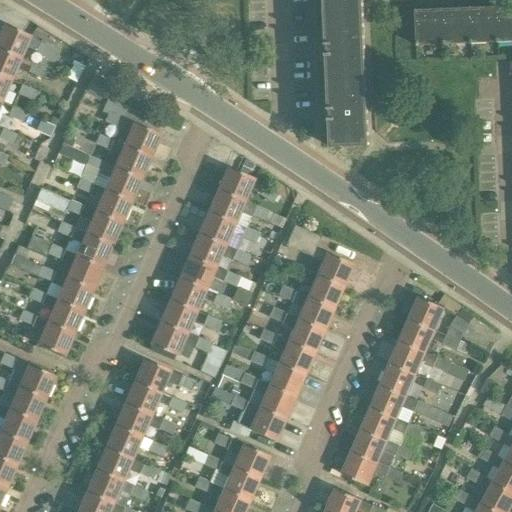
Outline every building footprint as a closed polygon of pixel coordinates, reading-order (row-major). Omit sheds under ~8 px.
[(323,0),(330,147),(369,145),(362,0),(323,0)] [(511,5),(414,9),(416,46),(511,41),(511,5)] [(26,47),(34,51),(40,43),(30,36),(3,24),(0,30),(0,49),(21,59),(26,47)] [(34,51),(50,62),(55,53),(40,43),(34,51)] [(21,59),(0,49),(0,75),(11,80),(16,68),(26,73),(27,70),(30,63),(21,59)] [(66,77),(76,82),(82,71),(84,67),(74,62),(66,77)] [(45,69),(30,63),(27,70),(41,77),(45,69)] [(0,101),(2,102),(11,80),(0,75),(0,101)] [(94,76),(84,91),(99,100),(108,85),(94,76)] [(35,90),(21,84),(18,91),(32,98),(35,90)] [(26,112),(12,105),(9,113),(23,119),(26,112)] [(106,120),(120,126),(123,119),(109,112),(106,120)] [(123,119),(120,126),(119,128),(128,133),(123,145),(150,157),(160,135),(123,119)] [(16,134),(2,128),(0,133),(0,136),(13,142),(16,134)] [(96,142),(110,148),(113,141),(99,135),(96,142)] [(123,145),(113,141),(110,148),(109,151),(119,155),(114,167),(141,179),(150,157),(123,145)] [(76,151),(72,158),(86,164),(90,157),(76,151)] [(86,164),(100,170),(104,163),(90,157),(86,164)] [(244,161),(239,173),(247,176),(252,165),(244,161)] [(141,179),(114,167),(104,189),(131,201),(141,179)] [(244,201),(249,189),(260,194),(265,187),(254,179),(247,176),(239,173),(227,167),(217,189),(244,201)] [(77,186),(91,193),(94,185),(80,179),(77,186)] [(260,194),(259,195),(271,203),(277,195),(265,187),(260,194)] [(121,223),(131,201),(104,189),(94,211),(121,223)] [(217,189),(207,211),(234,223),(244,201),(217,189)] [(67,209),(81,215),(85,207),(70,201),(67,209)] [(254,205),(250,213),(265,219),(268,211),(254,205)] [(85,207),(81,215),(80,217),(90,221),(85,234),(112,245),(121,223),(94,211),(85,207)] [(207,211),(198,234),(225,245),(234,223),(207,211)] [(58,231),(72,237),(75,229),(61,223),(58,231)] [(325,253),(315,248),(320,237),(294,225),(285,246),(311,257),(310,258),(321,263),(316,274),(343,286),(352,265),(325,253)] [(244,227),(241,235),(255,241),(258,234),(244,227)] [(75,229),(72,237),(71,239),(80,243),(75,256),(102,267),(112,245),(85,234),(75,229)] [(198,234),(188,256),(215,267),(220,255),(230,259),(231,257),(234,250),(225,245),(198,234)] [(48,253),(62,259),(65,251),(51,245),(48,253)] [(249,256),(234,250),(231,257),(245,263),(249,256)] [(65,251),(62,259),(61,261),(71,266),(66,278),(93,290),(102,267),(75,256),(65,251)] [(188,256),(178,278),(205,290),(211,277),(221,282),(222,279),(225,272),(215,267),(188,256)] [(289,271),(303,277),(306,270),(292,263),(289,271)] [(38,275),(52,281),(56,274),(42,268),(38,275)] [(239,278),(225,272),(222,279),(236,285),(239,278)] [(93,290),(66,278),(56,274),(52,281),(51,283),(61,288),(56,300),(83,312),(93,290)] [(306,297),(333,309),(343,286),(316,274),(306,297)] [(178,278),(169,300),(196,312),(205,290),(178,278)] [(279,294),(293,300),(296,293),(282,287),(279,294)] [(29,297),(43,303),(46,296),(32,290),(29,297)] [(297,319),(324,331),(333,309),(306,297),(296,293),(293,300),(292,303),(302,307),(297,319)] [(215,294),(212,301),(226,308),(229,300),(215,294)] [(461,306),(444,295),(438,303),(455,315),(461,306)] [(46,296),(43,303),(42,306),(52,310),(46,322),(73,334),(83,312),(56,300),(46,296)] [(445,308),(418,296),(408,319),(435,330),(445,308)] [(169,300),(159,322),(186,334),(196,312),(169,300)] [(461,310),(456,317),(468,325),(473,318),(461,310)] [(19,319),(33,325),(37,318),(22,312),(19,319)] [(281,324),(292,329),(287,340),(314,352),(324,331),(297,319),(286,314),(281,324)] [(205,316),(202,324),(216,330),(220,322),(205,316)] [(451,325),(463,334),(469,326),(468,325),(456,317),(451,325)] [(73,334),(46,322),(37,318),(33,325),(32,328),(42,332),(37,344),(64,356),(73,334)] [(435,330),(408,319),(399,341),(426,353),(435,330)] [(196,338),(186,334),(159,322),(149,344),(176,356),(182,344),(192,348),(193,346),(196,338)] [(314,352),(287,340),(263,330),(258,340),(283,350),(277,363),(304,375),(314,352)] [(445,335),(442,342),(456,348),(459,341),(445,335)] [(210,344),(196,338),(193,346),(207,352),(210,344)] [(389,363),(416,375),(421,363),(431,368),(432,364),(436,357),(426,353),(399,341),(389,363)] [(460,341),(457,350),(466,354),(470,345),(460,341)] [(203,362),(219,369),(226,352),(211,345),(203,362)] [(253,352),(249,362),(263,368),(267,358),(253,352)] [(15,368),(19,360),(4,354),(1,362),(15,368)] [(447,370),(450,363),(436,357),(432,364),(447,370)] [(179,375),(143,359),(133,381),(160,393),(165,380),(175,385),(176,382),(179,375)] [(19,387),(45,398),(55,376),(19,360),(15,368),(14,370),(24,374),(19,387)] [(203,362),(199,372),(214,379),(219,369),(203,362)] [(268,384),(295,396),(304,375),(277,363),(268,384)] [(416,375),(389,363),(380,385),(407,397),(416,375)] [(450,363),(447,370),(446,372),(461,379),(465,370),(450,363)] [(194,381),(179,375),(176,382),(190,388),(194,381)] [(0,387),(6,390),(9,382),(0,378),(0,387)] [(263,395),(258,407),(285,418),(295,396),(268,384),(257,379),(252,390),(263,395)] [(426,379),(423,386),(437,393),(440,385),(426,379)] [(160,393),(133,381),(124,403),(150,415),(160,393)] [(9,409),(36,420),(45,398),(19,387),(9,382),(6,390),(5,392),(14,397),(9,409)] [(416,401),(407,397),(380,385),(370,407),(397,419),(402,407),(412,411),(413,409),(416,401)] [(215,388),(211,397),(230,406),(231,404),(234,396),(215,388)] [(231,404),(245,410),(248,402),(234,396),(231,404)] [(167,404),(181,410),(184,403),(170,397),(167,404)] [(431,407),(416,401),(413,409),(427,415),(431,407)] [(248,430),(275,442),(285,418),(258,407),(248,402),(245,410),(244,412),(254,416),(248,430)] [(160,419),(150,415),(124,403),(114,425),(141,437),(146,424),(156,429),(157,426),(160,419)] [(36,420),(9,409),(0,404),(0,416),(5,419),(0,429),(0,431),(26,443),(36,420)] [(501,413),(511,418),(511,409),(505,406),(501,413)] [(407,423),(397,419),(370,407),(360,429),(387,441),(393,429),(403,433),(404,431),(407,423)] [(214,426),(233,435),(238,425),(219,416),(214,426)] [(174,425),(160,419),(157,426),(171,433),(174,425)] [(421,429),(407,423),(404,431),(418,437),(421,429)] [(151,441),(141,437),(114,425),(105,447),(131,459),(137,447),(146,451),(147,449),(151,441)] [(503,442),(507,434),(493,427),(489,434),(503,442)] [(387,441),(360,429),(351,452),(378,463),(388,468),(394,453),(397,445),(387,441)] [(0,457),(16,465),(26,443),(0,431),(0,457)] [(215,442),(229,448),(232,440),(218,434),(215,442)] [(511,437),(507,434),(503,442),(502,444),(511,449),(505,460),(511,464),(511,437)] [(232,440),(229,448),(228,450),(238,454),(232,467),(259,479),(269,456),(232,440)] [(165,447),(151,441),(147,449),(162,455),(165,447)] [(397,445),(394,453),(408,459),(411,452),(397,445)] [(131,459),(105,447),(95,469),(122,481),(127,469),(137,473),(138,471),(141,463),(131,459)] [(478,455),(491,463),(495,456),(482,448),(478,455)] [(204,467),(205,464),(208,457),(192,450),(187,460),(204,467)] [(351,452),(341,474),(368,486),(374,473),(383,477),(384,475),(388,468),(378,463),(351,452)] [(495,456),(491,463),(490,465),(499,470),(493,482),(511,491),(511,464),(505,460),(504,461),(495,456)] [(16,465),(0,457),(0,483),(7,487),(16,465)] [(205,464),(219,471),(222,463),(208,457),(205,464)] [(426,480),(432,468),(416,460),(410,472),(426,480)] [(156,470),(141,463),(138,471),(153,477),(156,470)] [(259,479),(232,467),(222,463),(219,471),(218,473),(228,477),(223,488),(250,500),(259,479)] [(402,474),(388,468),(384,475),(398,481),(402,474)] [(122,481),(95,469),(86,492),(112,503),(122,481)] [(466,476),(479,484),(483,477),(470,469),(466,476)] [(156,470),(153,477),(152,480),(165,486),(169,475),(156,470)] [(196,485),(210,491),(213,484),(199,477),(196,485)] [(481,503),(498,511),(508,511),(511,505),(511,491),(493,482),(481,503)] [(132,485),(128,493),(142,499),(146,491),(132,485)] [(213,510),(216,511),(244,511),(250,500),(223,488),(213,510)] [(372,504),(335,488),(325,511),(328,511),(356,511),(358,510),(362,511),(368,511),(372,504)] [(454,497),(468,505),(472,498),(458,490),(454,497)] [(108,511),(112,503),(86,492),(76,511),(108,511)] [(472,498),(468,505),(467,507),(475,511),(498,511),(481,503),(472,498)] [(186,507),(196,511),(200,511),(203,506),(189,500),(186,507)]
